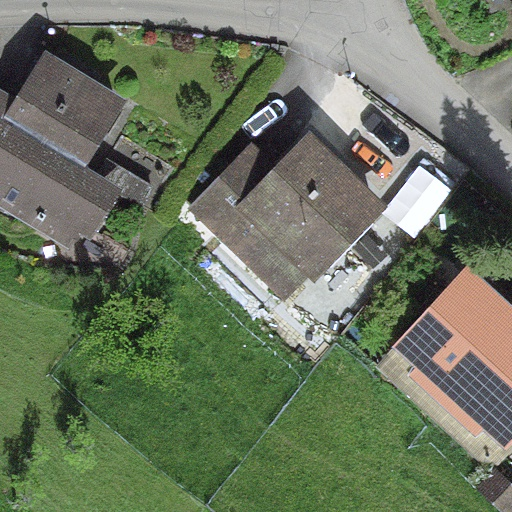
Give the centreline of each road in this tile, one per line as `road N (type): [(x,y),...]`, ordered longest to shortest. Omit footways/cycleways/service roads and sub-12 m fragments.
road 1 (residential): [(0,0),(214,9),(368,38)]
road 2 (residential): [(368,38),(511,169)]
